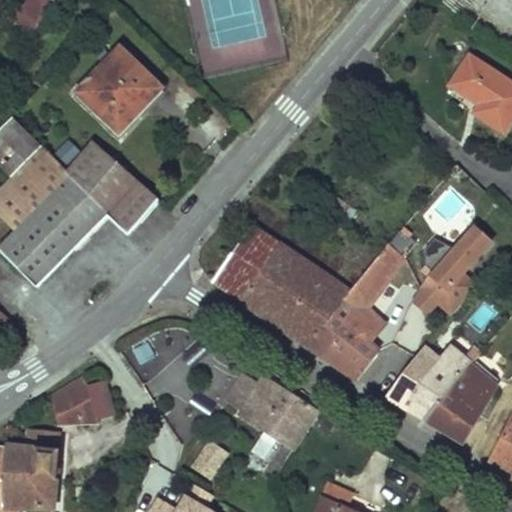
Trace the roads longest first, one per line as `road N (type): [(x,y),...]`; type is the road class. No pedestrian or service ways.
road 1 (residential): [(511,483),(158,265)]
road 2 (residential): [(342,43),(158,265)]
road 3 (residential): [(342,43),(511,185)]
road 4 (residential): [(158,265),(78,342),(0,388)]
